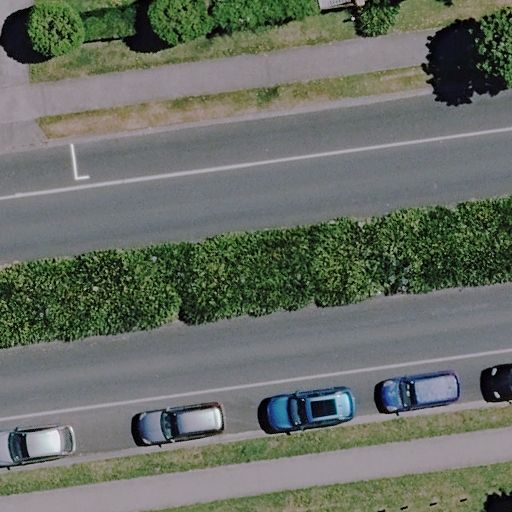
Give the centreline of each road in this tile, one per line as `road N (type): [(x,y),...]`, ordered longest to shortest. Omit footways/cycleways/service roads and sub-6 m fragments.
road 1 (secondary): [(0,232),(511,161)]
road 2 (secondary): [(511,323),(0,392)]
